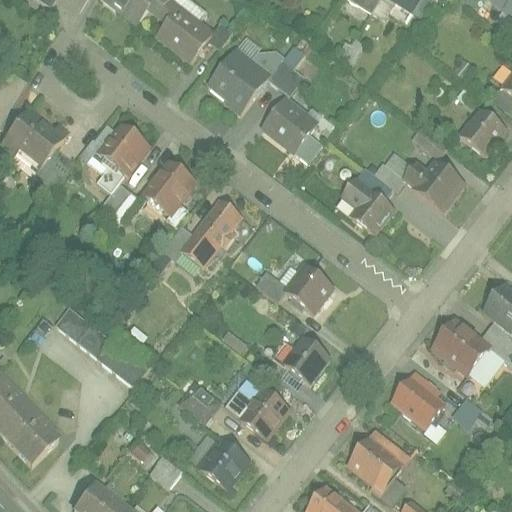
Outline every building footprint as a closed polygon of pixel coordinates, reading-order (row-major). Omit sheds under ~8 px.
[(31,0),(49,10),(55,0),(31,0)] [(156,0),(98,0),(133,28),(156,0)] [(386,1),(414,17),(423,0),(346,0),(346,1),(376,18),(386,1)] [(511,0),(509,0),(500,16),(511,23),(511,0)] [(155,42),(190,67),(210,38),(175,13),(155,42)] [(205,92),(242,121),(269,87),(232,58),(205,92)] [(0,125),(14,99),(0,91),(0,125)] [(261,137),(295,161),(318,129),(285,104),(261,137)] [(505,134),(484,119),(466,144),(487,159),(505,134)] [(59,147),(23,120),(6,144),(41,170),(59,147)] [(147,153),(123,133),(100,163),(124,182),(147,153)] [(197,192),(166,169),(143,199),(175,222),(197,192)] [(458,188),(437,169),(411,198),(432,217),(458,188)] [(351,227),(369,239),(390,207),(356,184),(345,201),(361,211),(351,227)] [(244,222),(223,207),(186,259),(207,274),(244,222)] [(332,288),(313,276),(293,305),(311,318),(332,288)] [(484,318),(511,339),(511,337),(511,308),(499,299),(484,318)] [(68,311),(52,330),(131,391),(146,372),(68,311)] [(434,355),(469,380),(486,355),(452,331),(434,355)] [(327,361),(305,345),(287,371),(309,387),(327,361)] [(395,408),(428,434),(444,414),(412,388),(395,408)] [(220,407),(196,390),(181,411),(205,429),(220,407)] [(285,415),(261,395),(238,423),(262,443),(285,415)] [(0,443),(24,469),(48,447),(0,399),(0,443)] [(451,420),(467,433),(481,415),(465,402),(451,420)] [(369,490),(380,499),(402,472),(371,447),(349,474),(369,490)] [(245,468),(222,450),(201,478),(223,495),(245,468)] [(147,477),(167,493),(181,476),(161,460),(147,477)] [(76,511),(125,511),(95,488),(76,511)] [(348,511),(324,494),(310,511),(348,511)]
